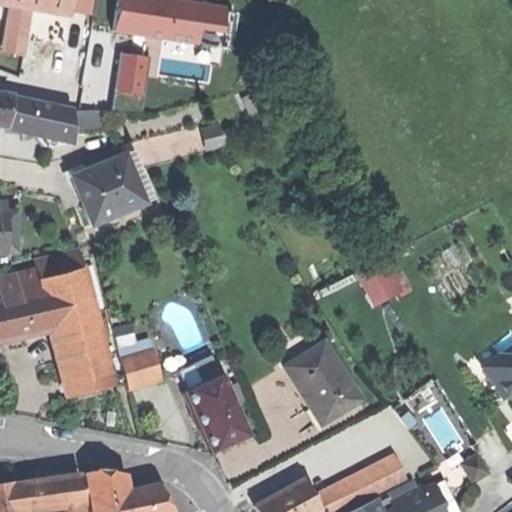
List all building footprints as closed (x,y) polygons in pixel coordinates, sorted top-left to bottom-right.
[(0,0),(0,4),(42,11),(43,0),(0,0)] [(65,15),(67,0),(43,0),(42,11),(65,15)] [(112,0),(110,32),(198,40),(199,26),(222,28),(224,0),(112,0)] [(117,48),(113,106),(145,108),(148,50),(117,48)] [(0,125),(4,126),(9,96),(0,94),(0,125)] [(29,100),(9,96),(4,126),(4,128),(24,132),(29,100)] [(70,110),(29,100),(24,132),(29,133),(66,141),(67,127),(70,110)] [(104,116),(70,110),(67,127),(101,133),(104,116)] [(197,132),(201,150),(217,146),(212,128),(197,132)] [(42,153),(66,141),(29,133),(37,145),(42,153)] [(80,203),(88,224),(141,202),(126,166),(121,155),(77,173),(81,182),(72,186),(80,203)] [(133,163),(126,166),(141,202),(148,200),(133,163)] [(67,188),(72,186),(81,182),(77,173),(75,166),(61,172),(67,188)] [(12,212),(2,212),(2,252),(12,252),(12,212)] [(32,261),(34,270),(37,278),(82,267),(77,250),(32,261)] [(386,254),(373,261),(392,295),(405,288),(386,254)] [(350,274),(368,307),(392,295),(373,261),(350,274)] [(82,267),(37,278),(50,329),(63,378),(106,367),(82,267)] [(34,270),(10,276),(24,336),(50,329),(37,278),(34,270)] [(0,341),(24,336),(10,276),(0,278),(0,341)] [(116,351),(127,387),(142,382),(157,377),(146,342),(116,351)] [(280,368),(317,426),(357,400),(321,342),(280,368)] [(504,399),(511,393),(511,353),(501,362),(497,355),(480,368),(504,399)] [(111,386),(106,367),(63,378),(68,397),(111,386)] [(183,391),(209,449),(245,433),(219,375),(183,391)] [(348,477),(359,500),(403,478),(392,455),(365,469),(348,477)] [(461,466),(471,481),(485,473),(475,457),(461,466)] [(80,474),(87,511),(127,511),(125,492),(122,475),(96,471),(80,474)] [(76,474),(20,483),(25,511),(49,511),(52,511),(81,505),(76,474)] [(348,477),(311,496),(317,509),(323,506),(326,511),(334,511),(359,500),(348,477)] [(457,511),(440,479),(429,484),(439,505),(437,506),(439,511),(457,511)] [(301,480),(254,506),(256,511),(312,511),(317,509),(311,496),(301,480)] [(389,501),(412,490),(408,481),(385,492),(389,501)] [(0,511),(25,511),(20,483),(0,486),(0,511)] [(388,505),(390,509),(391,511),(439,511),(437,506),(439,505),(429,484),(388,505)] [(159,489),(153,486),(125,492),(127,511),(169,511),(164,501),(159,489)] [(371,500),(357,507),(359,511),(376,511),(373,504),(371,500)]
